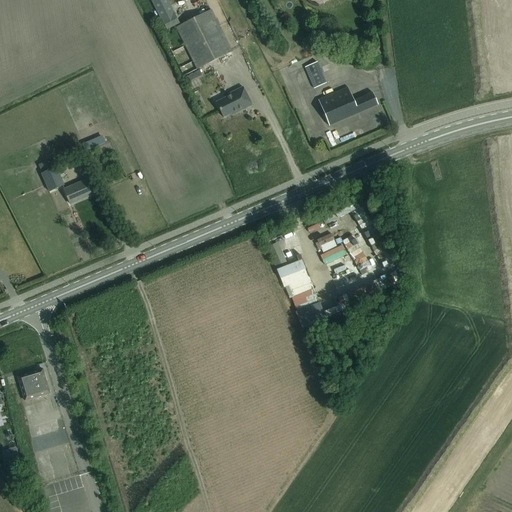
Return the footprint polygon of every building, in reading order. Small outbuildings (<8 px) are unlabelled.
[(211,10),(175,28),(196,70),(232,52),(211,10)] [(179,24),(174,14),(161,21),(166,31),(179,24)] [(317,62),(304,68),(314,89),(328,83),(321,68),(320,68),(317,62)] [(229,93),(230,95),(215,103),(223,118),(231,114),(232,116),(252,106),(242,87),(229,93)] [(318,101),(328,126),(377,105),(372,93),(353,101),(347,88),(318,101)] [(41,171),(49,168),(46,162),(38,165),(41,171)] [(56,167),(50,170),(42,173),(41,174),(49,192),(64,185),(56,167)] [(83,198),(83,199),(93,195),(86,180),(63,190),(70,205),(79,201),(78,200),(83,198)] [(337,247),(335,243),(331,234),(317,241),(317,243),(315,244),(318,251),(320,249),(322,254),(337,247)] [(266,252),(274,270),(283,266),(275,248),(266,252)] [(290,286),(299,311),(319,303),(313,289),(311,284),(302,260),(276,270),(283,288),(290,286)] [(299,311),(295,312),(301,329),(325,319),(324,317),(319,303),(299,311)] [(42,370),(17,377),(24,401),(49,394),(42,370)] [(28,403),(29,409),(25,410),(27,420),(49,414),(45,399),(28,403)] [(17,422),(20,434),(26,432),(22,420),(17,422)] [(56,431),(60,443),(66,441),(62,429),(56,431)] [(21,447),(24,459),(34,456),(31,444),(21,447)] [(34,467),(49,466),(49,462),(60,461),(59,452),(49,453),(49,457),(34,458),(34,467)] [(18,476),(13,457),(4,460),(9,479),(18,476)] [(21,495),(11,501),(15,509),(20,506),(22,511),(25,511),(30,509),(21,495)]
